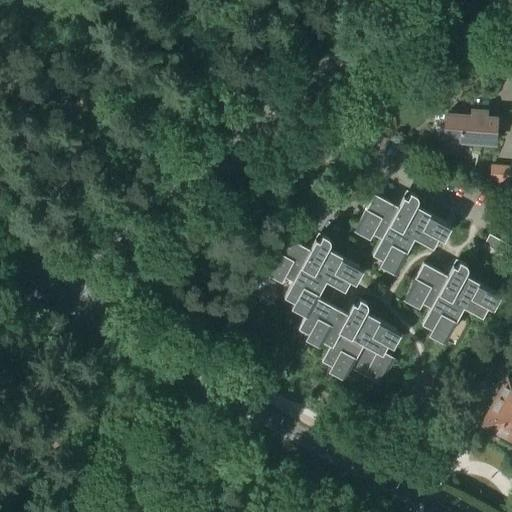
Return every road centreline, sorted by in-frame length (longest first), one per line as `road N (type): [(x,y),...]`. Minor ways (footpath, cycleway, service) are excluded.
road 1 (residential): [(511,48),(388,37),(363,45),(39,286)]
road 2 (secondary): [(427,511),(39,286)]
